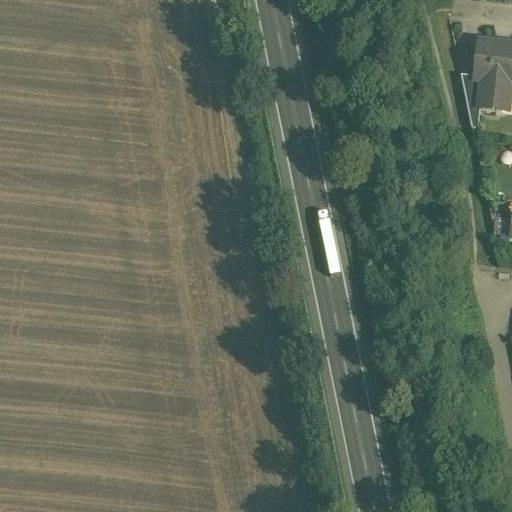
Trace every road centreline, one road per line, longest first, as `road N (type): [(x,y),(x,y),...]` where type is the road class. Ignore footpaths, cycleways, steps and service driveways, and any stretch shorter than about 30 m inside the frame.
road 1 (track): [(323,511),(241,47),(227,11),(206,0)]
road 2 (primary): [(269,0),(372,511)]
road 3 (residential): [(511,281),(475,276),(511,445)]
